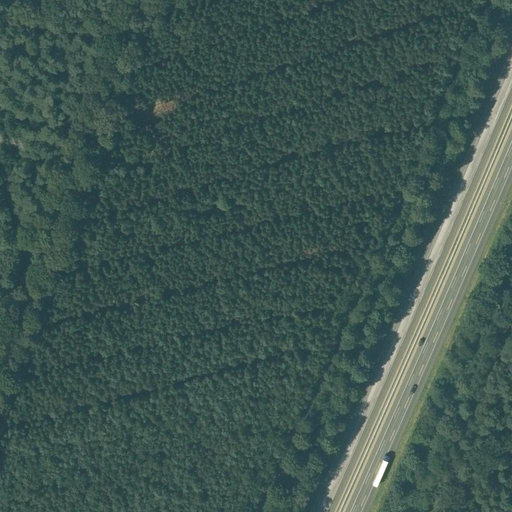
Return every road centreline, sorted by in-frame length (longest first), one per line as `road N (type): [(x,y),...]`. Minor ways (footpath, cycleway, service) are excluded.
road 1 (motorway): [(511,81),(326,511)]
road 2 (motorway): [(351,511),(511,154)]
road 3 (track): [(28,251),(50,221),(143,0)]
road 4 (unclassified): [(0,370),(30,276),(0,169)]
